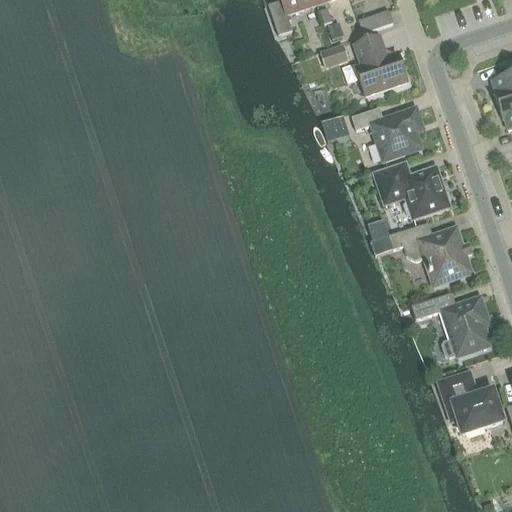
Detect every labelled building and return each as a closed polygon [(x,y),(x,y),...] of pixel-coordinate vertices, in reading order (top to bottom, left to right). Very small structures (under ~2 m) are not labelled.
[(318,7),(315,0),(279,0),(281,4),(268,9),(278,40),(292,35),(287,18),(318,7)] [(358,24),(363,38),(393,27),(389,14),(358,24)] [(356,71),(366,100),(407,86),(397,57),(387,60),(380,40),(354,49),(361,69),(356,71)] [(342,49),(320,56),(324,69),(337,64),(338,68),(348,65),(342,49)] [(511,77),(491,84),(495,95),(493,96),(498,110),(511,105),(511,62),(507,64),(511,77)] [(511,105),(498,110),(503,124),(505,123),(508,134),(511,132),(511,105)] [(352,121),(356,135),(371,130),(383,165),(421,153),(414,131),(422,128),(416,112),(383,123),(379,112),(352,121)] [(375,178),(385,208),(406,201),(408,206),(404,210),(407,219),(412,220),(413,223),(449,210),(448,208),(451,205),(449,197),(445,196),(436,172),(410,181),(405,168),(375,178)] [(388,240),(393,255),(404,251),(407,260),(416,265),(425,262),(434,290),(472,277),(457,232),(427,242),(423,229),(388,240)] [(452,343),(444,346),(442,350),(446,359),(449,361),(457,359),(458,360),(490,349),(481,323),(487,321),(480,302),(455,310),(450,297),(411,310),(416,324),(443,315),(452,343)] [(458,423),(463,439),(503,425),(493,395),(477,400),(470,377),(439,388),(452,425),(458,423)]
